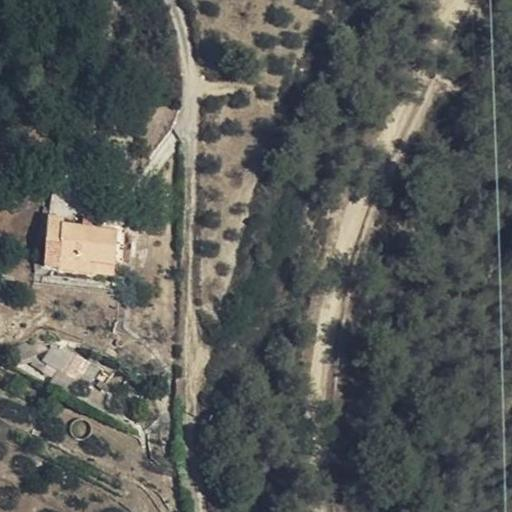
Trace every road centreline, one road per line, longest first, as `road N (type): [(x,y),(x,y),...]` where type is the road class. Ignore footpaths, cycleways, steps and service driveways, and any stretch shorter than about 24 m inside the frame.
road 1 (unclassified): [(319,511),(318,354),(345,236),(400,96),(455,0)]
road 2 (track): [(172,0),(194,95),(194,465),(204,511)]
